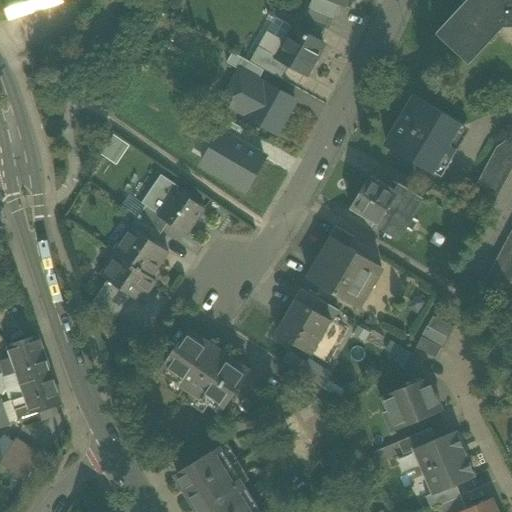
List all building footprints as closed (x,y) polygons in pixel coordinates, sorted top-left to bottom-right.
[(67,0),(1,0),(8,21),(66,2),(67,0)] [(313,0),(310,8),(332,18),(338,4),(328,0),(313,0)] [(511,0),(469,0),(438,34),(469,62),(503,26),(511,25),(511,0)] [(332,18),(310,8),(305,20),(328,29),(332,18)] [(271,13),(256,43),(274,51),(289,22),(271,13)] [(289,65),(307,75),(324,44),(294,28),(278,57),(277,58),(289,65)] [(264,70),(281,80),(289,65),(277,58),(278,57),(259,46),(250,62),(264,70)] [(240,71),(258,81),(264,70),(250,62),(232,53),(226,63),(240,71)] [(240,71),(222,102),(278,133),(295,102),(258,81),(240,71)] [(388,145),(436,174),(464,127),(415,98),(388,145)] [(221,133),(236,141),(243,129),(213,111),(206,124),(221,133)] [(236,141),(221,133),(203,165),(246,190),(264,158),(236,141)] [(102,153),(118,163),(130,144),(114,134),(102,153)] [(465,206),(487,217),(511,169),(511,136),(496,148),(465,206)] [(146,206),(159,214),(176,189),(177,190),(179,186),(161,174),(141,203),(146,206)] [(411,219),(415,210),(417,206),(421,199),(400,186),(396,192),(370,177),(350,209),(397,238),(404,229),(411,219)] [(169,222),(187,235),(205,209),(177,190),(176,189),(159,214),(158,215),(169,222)] [(146,206),(138,217),(161,233),(169,222),(158,215),(159,214),(146,206)] [(155,243),(161,233),(138,217),(132,227),(155,243)] [(333,238),(349,248),(354,238),(335,226),(329,236),(333,238)] [(114,252),(116,254),(151,278),(168,252),(155,243),(132,227),(114,252)] [(511,232),(480,292),(501,303),(511,282),(511,232)] [(309,279),(357,308),(381,267),(349,248),(333,238),(309,279)] [(156,281),(151,278),(116,254),(102,276),(108,280),(131,296),(141,303),(156,281)] [(94,300),(117,316),(131,296),(108,280),(94,300)] [(296,300),(314,310),(320,300),(301,289),(294,300),(296,301),(296,300)] [(276,334),(311,355),(331,320),(314,310),(296,300),(296,301),(276,334)] [(314,310),(333,321),(339,311),(320,300),(314,310)] [(449,338),(454,328),(433,316),(427,327),(447,337),(449,338)] [(422,337),(441,348),(447,337),(427,327),(422,337)] [(195,394),(221,411),(248,371),(222,354),(220,356),(213,351),(215,349),(189,331),(162,371),(188,389),(190,386),(196,391),(195,394)] [(7,347),(11,359),(16,373),(20,385),(52,374),(39,336),(38,336),(7,347)] [(416,348),(437,359),(442,348),(441,348),(422,337),(416,348)] [(0,362),(0,364),(4,376),(4,377),(16,373),(11,359),(0,362)] [(301,372),(317,382),(324,372),(308,361),(301,372)] [(20,385),(16,373),(4,377),(4,376),(2,378),(6,390),(20,385)] [(30,415),(37,413),(57,406),(62,404),(52,374),(20,385),(24,397),(30,415)] [(396,415),(401,428),(442,411),(428,378),(383,397),(390,413),(396,415)] [(0,427),(11,424),(2,397),(0,400),(0,427)] [(18,419),(30,415),(24,397),(12,401),(18,419)] [(299,412),(315,439),(332,428),(318,404),(316,402),(299,412)] [(60,416),(57,406),(37,413),(40,423),(60,416)] [(349,455),(332,428),(315,439),(332,466),(349,455)] [(398,442),(403,455),(412,451),(414,450),(414,449),(436,440),(431,428),(398,442)] [(432,494),(433,495),(456,485),(475,477),(458,435),(455,436),(453,433),(436,440),(414,449),(414,450),(412,451),(421,474),(424,473),(432,494)] [(0,463),(25,480),(42,456),(17,439),(0,463)] [(176,474),(199,511),(244,484),(220,446),(176,474)] [(199,511),(261,511),(244,484),(199,511)] [(431,508),(442,504),(461,496),(456,485),(433,495),(432,494),(426,497),(431,508)] [(464,495),(461,496),(442,504),(445,511),(463,511),(470,509),(464,495)] [(463,511),(496,511),(491,500),(470,509),(463,511)]
